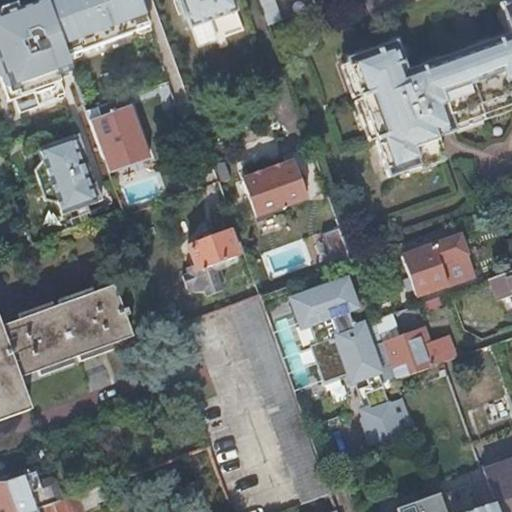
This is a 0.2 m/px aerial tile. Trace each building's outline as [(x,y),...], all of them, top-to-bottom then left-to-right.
[(46,2),(45,0),(44,0),(35,4),(0,16),(0,80),(1,83),(3,88),(15,90),(14,97),(15,99),(20,113),(64,96),(57,75),(71,70),(67,59),(46,2)] [(76,0),(52,0),(46,2),(67,59),(148,29),(137,0),(77,0),(76,0)] [(232,0),(180,0),(191,29),(237,13),(232,0)] [(257,0),(267,26),(282,20),(274,0),(257,0)] [(371,16),(397,7),(394,0),(374,0),(367,3),(371,16)] [(355,85),(359,97),(361,102),(368,122),(375,143),(388,180),(417,168),(416,166),(442,157),(443,156),(438,140),(455,134),(453,126),(508,107),(509,112),(511,110),(511,3),(506,6),(510,17),(504,20),(509,33),(406,71),(396,43),(346,61),(347,64),(355,85)] [(351,100),(359,97),(355,85),(347,64),(340,67),(351,100)] [(3,88),(1,83),(0,83),(7,102),(15,99),(14,97),(15,90),(3,88)] [(368,122),(361,102),(353,105),(367,145),(375,143),(368,122)] [(86,112),(104,160),(144,145),(130,106),(113,113),(112,111),(107,112),(108,115),(100,117),(96,108),(86,112)] [(511,114),(509,112),(508,107),(453,126),(455,134),(511,114)] [(263,136),(275,132),(272,125),(261,129),(263,136)] [(102,200),(78,134),(38,149),(42,161),(34,171),(44,200),(57,202),(62,214),(102,200)] [(244,136),(206,149),(208,156),(246,142),(244,136)] [(269,172),(282,210),(309,200),(295,162),(269,172)] [(185,171),(187,194),(199,190),(198,169),(185,171)] [(256,219),(282,210),(269,172),(243,181),(256,219)] [(117,187),(123,206),(160,194),(154,175),(117,187)] [(338,251),(348,247),(338,219),(327,223),(338,251)] [(239,257),(230,233),(188,248),(195,266),(186,270),(187,275),(182,277),(187,290),(192,288),(194,293),(205,293),(207,297),(222,291),(220,284),(225,282),(222,270),(226,269),(224,262),(239,257)] [(475,277),(459,235),(400,256),(408,278),(403,280),(406,287),(411,286),(412,290),(415,297),(475,277)] [(511,270),(489,279),(497,301),(510,297),(511,301),(511,270)] [(396,378),(375,322),(355,330),(347,309),(354,306),(345,282),(294,301),(303,325),(308,324),(315,344),(310,346),(324,386),(325,386),(325,384),(351,374),(353,380),(366,375),(370,386),(372,391),(365,394),(371,410),(365,412),(366,416),(360,419),(370,447),(377,445),(415,431),(412,423),(403,399),(389,404),(382,383),(396,378)] [(78,358),(111,345),(132,338),(124,317),(128,316),(125,310),(122,312),(113,288),(0,328),(0,421),(30,410),(18,379),(38,372),(72,360),(78,358)] [(259,296),(232,306),(302,502),(330,492),(259,296)] [(391,314),(375,320),(375,322),(396,378),(396,379),(443,362),(455,358),(447,336),(427,343),(422,328),(399,337),(391,314)] [(113,351),(111,345),(78,358),(80,363),(113,351)] [(183,357),(191,401),(212,397),(204,353),(183,357)] [(74,366),(72,360),(38,372),(40,378),(74,366)] [(365,394),(372,391),(370,386),(358,391),(362,401),(361,402),(365,412),(371,410),(365,394)] [(504,398),(486,405),(493,423),(511,417),(504,398)] [(153,467),(198,451),(189,426),(144,442),(153,467)] [(495,504),(497,511),(511,511),(511,455),(496,461),(498,467),(483,472),(495,504)] [(496,461),(481,466),(483,472),(498,467),(496,461)] [(37,472),(0,485),(0,511),(28,511),(37,509),(38,509),(32,493),(43,489),(37,472)] [(497,511),(495,504),(479,510),(470,485),(439,496),(444,511),(497,511)] [(50,487),(43,489),(32,493),(38,509),(56,502),(50,487)] [(38,509),(37,509),(38,511),(71,511),(102,501),(97,487),(56,502),(38,509)] [(444,511),(439,496),(438,494),(396,509),(396,511),(444,511)]
